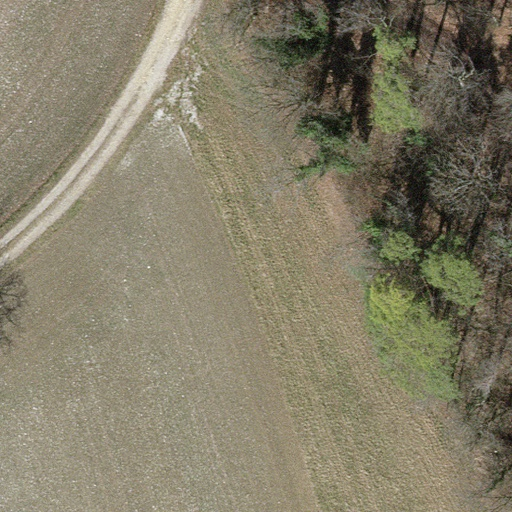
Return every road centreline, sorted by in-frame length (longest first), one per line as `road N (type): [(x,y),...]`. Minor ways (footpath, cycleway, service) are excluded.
road 1 (track): [(0,267),(99,164),(140,73),(186,0)]
road 2 (track): [(511,130),(498,99),(427,31),(355,0)]
